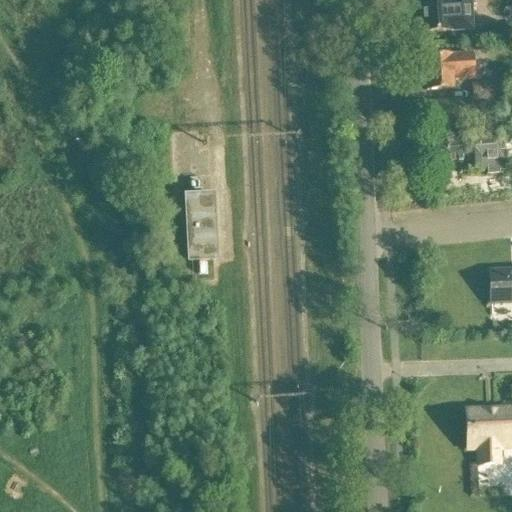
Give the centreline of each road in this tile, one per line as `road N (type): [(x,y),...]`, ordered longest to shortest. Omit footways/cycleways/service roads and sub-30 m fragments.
road 1 (tertiary): [(376,511),(354,0)]
road 2 (track): [(198,0),(226,232)]
